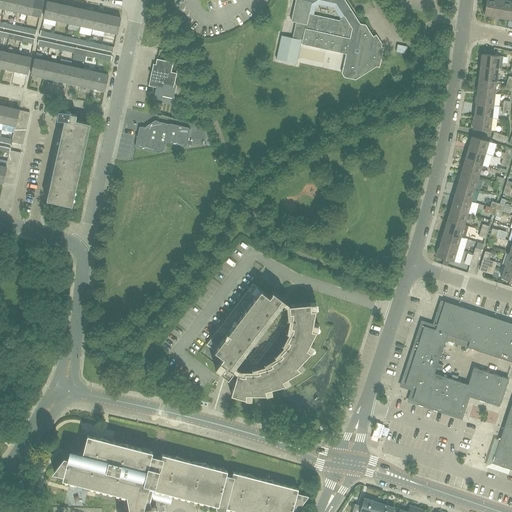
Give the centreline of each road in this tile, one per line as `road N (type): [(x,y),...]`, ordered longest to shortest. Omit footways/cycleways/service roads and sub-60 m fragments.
road 1 (residential): [(83,254),(136,3)]
road 2 (residential): [(411,265),(462,31)]
road 3 (residential): [(347,458),(411,265)]
road 4 (tertiary): [(243,433),(70,385)]
road 5 (tertiary): [(70,385),(83,254)]
